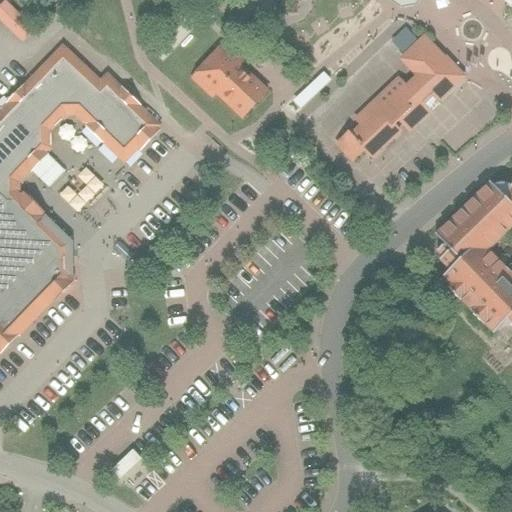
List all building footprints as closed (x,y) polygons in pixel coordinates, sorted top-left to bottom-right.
[(0,0),(0,24),(7,32),(20,19),(0,0)] [(448,68),(410,29),(383,54),(397,68),(390,75),(385,69),(341,111),(347,116),(336,127),(330,120),(316,134),(338,157),(346,149),(354,157),(388,124),(391,128),(414,106),(408,100),(416,92),(419,96),(448,68)] [(199,91),(203,87),(231,114),(258,86),(230,59),(233,55),(213,35),(178,71),(199,91)] [(0,337),(9,329),(0,320),(0,314),(3,312),(6,315),(26,294),(23,291),(25,290),(26,290),(50,265),(49,235),(22,210),(25,207),(19,202),(13,196),(10,199),(9,197),(8,175),(19,164),(21,166),(32,154),(39,148),(37,146),(41,142),(41,131),(41,123),(55,109),(64,109),(114,158),(128,143),(130,145),(141,134),(151,123),(149,121),(152,119),(97,66),(90,73),(53,37),(0,91),(0,337)] [(511,164),(494,184),(474,177),(420,228),(444,252),(422,274),(480,331),(497,314),(511,329),(511,164)] [(97,460),(105,468),(126,446),(118,438),(97,460)] [(511,511),(511,485),(490,504),(497,511),(511,511)] [(378,493),(355,511),(373,511),(386,502),(378,493)] [(433,511),(424,494),(409,502),(414,511),(433,511)]
